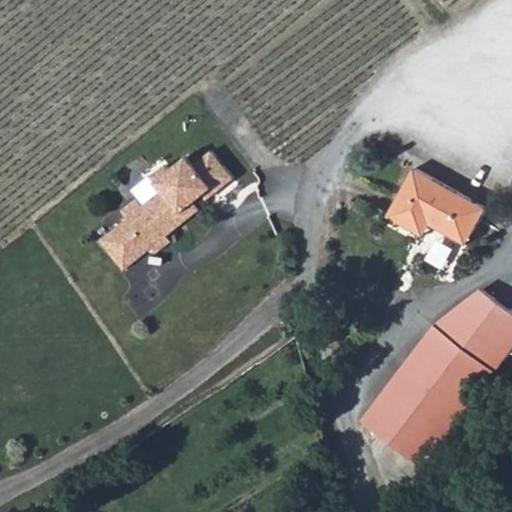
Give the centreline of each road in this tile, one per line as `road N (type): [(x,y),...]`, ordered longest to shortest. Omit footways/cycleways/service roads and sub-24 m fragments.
road 1 (residential): [(369,511),(313,287),(307,248),(316,194)]
road 2 (track): [(490,0),(397,73),(349,133),(316,194)]
